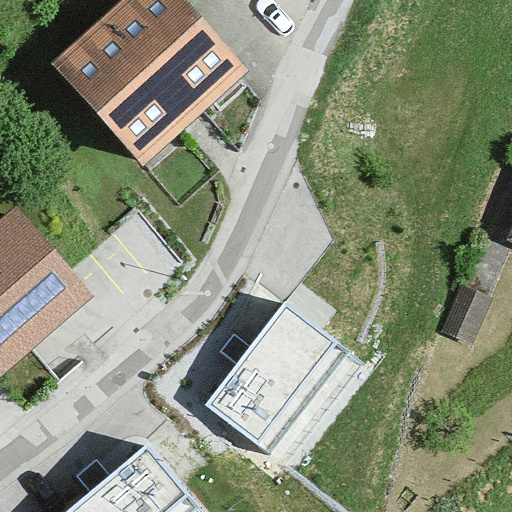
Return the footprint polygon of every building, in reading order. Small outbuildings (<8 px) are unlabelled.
[(234,76),(166,0),(142,0),(54,78),(131,166),(234,76)] [(511,213),(503,239),(511,242),(511,213)] [(0,389),(93,312),(14,218),(0,230),(0,389)] [(360,370),(284,314),(210,415),(286,471),(360,370)] [(190,511),(145,459),(82,511),(190,511)]
